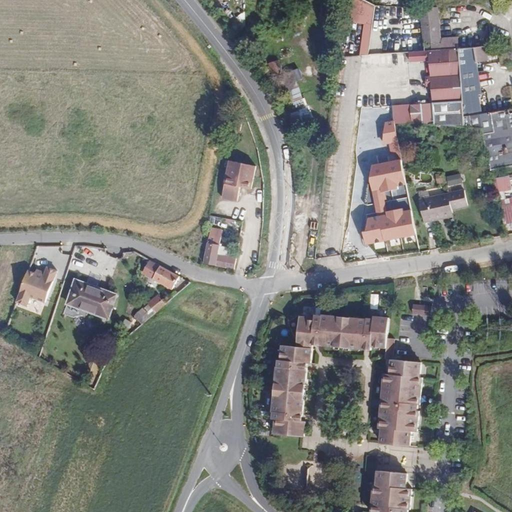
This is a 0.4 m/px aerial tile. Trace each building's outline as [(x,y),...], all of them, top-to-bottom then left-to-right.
[(366,0),(352,0),(345,22),(365,24),(361,54),(368,55),(376,6),(366,0)] [(450,39),(447,8),(431,9),(434,44),(441,43),(442,52),(468,50),(467,38),(450,39)] [(302,28),(301,16),(271,18),(271,30),(302,28)] [(497,113),(494,93),(490,93),(484,48),(468,50),(472,97),(478,97),(480,116),(497,113)] [(305,68),(301,54),(276,62),(280,75),(305,68)] [(313,106),(299,70),(279,77),(290,108),(296,127),(311,123),(312,127),(324,123),(320,112),(323,111),(320,103),(313,106)] [(475,116),(473,101),(443,105),(443,113),(440,114),(441,125),(446,126),(481,129),(480,116),(475,116)] [(511,111),(497,113),(480,116),(481,129),(494,131),(501,172),(511,169),(511,111)] [(445,136),(446,126),(441,125),(426,124),(425,134),(445,136)] [(257,189),(262,166),(237,161),(228,199),(243,202),(246,187),(257,189)] [(476,212),(472,195),(456,198),(460,216),(476,212)] [(460,216),(456,198),(429,202),(432,226),(461,221),(460,216)] [(511,198),(499,201),(504,225),(511,223),(511,198)] [(235,256),(227,253),(230,237),(217,234),(211,265),(232,270),(235,256)] [(183,276),(168,268),(150,260),(145,271),(178,287),(183,276)] [(46,304),(58,270),(48,267),(46,273),(29,267),(16,302),(29,307),(32,298),(46,304)] [(110,319),(119,296),(75,281),(71,290),(86,295),(84,303),(98,307),(98,310),(96,314),(110,319)] [(84,303),(86,295),(71,290),(66,303),(96,314),(98,310),(98,307),(84,303)] [(154,317),(173,299),(170,295),(164,300),(161,297),(147,310),(154,317)] [(434,308),(417,306),(416,315),(433,317),(434,308)] [(370,321),(325,317),(325,318),(318,318),(318,320),(304,319),(301,348),(286,347),(285,361),(282,361),(281,368),(280,368),(276,414),(277,414),(276,421),(279,421),(277,435),(309,438),(310,424),(306,423),(312,364),(316,364),(317,346),(377,352),(377,348),(390,350),(389,360),(395,361),(393,375),(387,375),(382,430),(385,430),(383,444),(414,448),(416,432),(422,433),(424,412),(422,412),(422,406),(424,406),(427,379),(424,379),(425,364),(397,361),(397,359),(399,341),(391,340),(394,319),(378,318),(378,319),(371,318),(370,321)] [(388,458),(379,457),(379,465),(387,466),(388,458)] [(412,474),(380,471),(379,486),(376,486),(373,511),(411,511),(412,510),(414,510),(415,496),(410,496),(412,474)]
